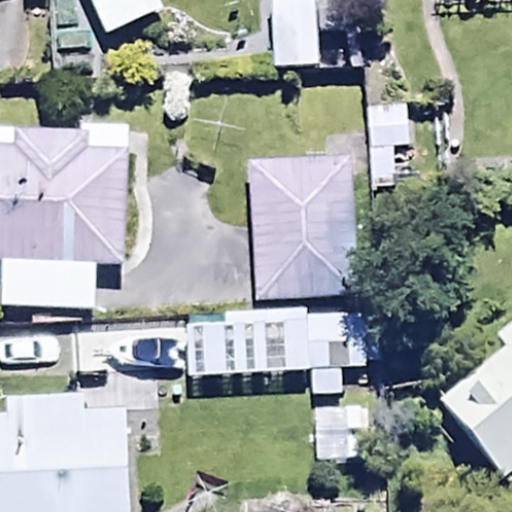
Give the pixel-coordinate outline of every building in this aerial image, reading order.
[(156,0),(89,0),(104,34),(161,9),(156,0)] [(311,0),(268,0),(272,69),(315,67),(311,0)] [(0,315),(22,317),(22,331),(73,334),(74,320),(89,321),(92,274),(118,276),(125,134),(4,128),(4,132),(0,132),(0,315)] [(340,161),(243,168),(253,312),(350,305),(340,161)] [(180,333),(182,385),(306,380),(307,400),(339,398),(338,375),(381,374),(379,321),(299,324),(299,317),(219,321),(220,331),(180,333)] [(501,354),(433,409),(497,489),(511,476),(511,326),(492,342),(501,354)] [(0,511),(122,511),(122,415),(73,415),(73,400),(0,400),(0,511)]
